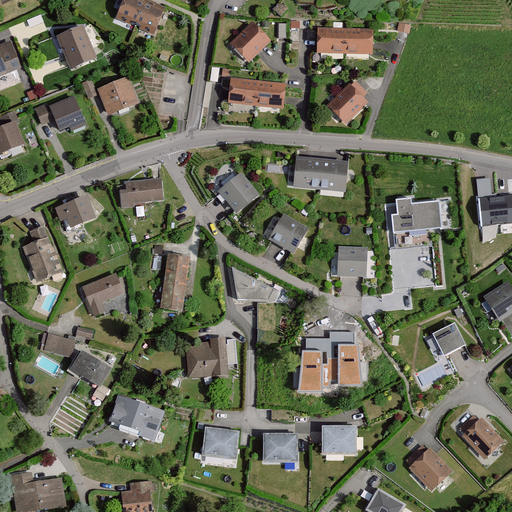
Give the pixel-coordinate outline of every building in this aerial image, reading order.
[(137,0),(126,0),(117,23),(156,39),(167,12),(137,0)] [(253,25),(230,47),(249,66),(272,44),(253,25)] [(57,41),(70,74),(97,63),(83,30),(57,41)] [(318,56),(346,57),(346,32),(318,31),(318,56)] [(346,57),(373,57),(373,33),(346,32),(346,57)] [(0,80),(21,73),(9,43),(0,46),(0,80)] [(97,94),(109,121),(139,108),(127,81),(97,94)] [(229,107),(256,110),(259,85),(232,82),(229,107)] [(256,110),(283,113),(285,88),(259,85),(256,110)] [(349,87),(327,109),(346,128),(368,107),(349,87)] [(48,111),(59,137),(69,133),(71,136),(87,129),(75,100),(48,111)] [(15,128),(0,134),(0,162),(25,153),(15,128)] [(349,166),(296,163),(295,189),(347,193),(349,166)] [(493,195),(492,178),(478,178),(478,195),(493,195)] [(219,198),(236,220),(260,201),(242,179),(219,198)] [(126,186),(128,208),(164,205),(162,183),(126,186)] [(511,195),(476,199),(479,227),(511,223),(511,195)] [(55,213),(64,236),(97,224),(87,200),(55,213)] [(393,222),(396,242),(445,237),(442,209),(417,212),(415,201),(399,203),(401,221),(393,222)] [(391,216),(399,215),(397,203),(389,204),(391,216)] [(284,219),(270,245),(297,260),(311,234),(284,219)] [(23,252),(35,287),(61,278),(45,229),(29,235),(33,248),(23,252)] [(340,253),(339,282),(370,283),(371,253),(340,253)] [(167,259),(160,313),(184,315),(191,262),(167,259)] [(232,271),(237,303),(247,303),(247,307),(277,306),(282,295),(232,271)] [(81,290),(93,320),(105,315),(102,308),(124,299),(115,276),(81,290)] [(483,300),(500,326),(511,318),(511,288),(509,284),(483,300)] [(433,339),(446,363),(469,351),(456,326),(433,339)] [(74,337),(92,342),(95,332),(76,327),(74,337)] [(330,349),(311,347),(311,368),(343,372),(350,338),(332,334),(330,349)] [(47,338),(43,355),(71,362),(76,345),(47,338)] [(211,352),(187,352),(187,379),(230,379),(230,351),(223,352),(223,341),(211,342),(211,352)] [(82,356),(71,376),(103,394),(114,374),(82,356)] [(118,401),(112,422),(110,427),(143,437),(141,442),(156,447),(166,416),(118,401)] [(461,441),(483,465),(505,444),(482,421),(480,423),(474,417),(458,432),(464,438),(461,441)] [(359,432),(324,432),(325,460),(359,460),(359,432)] [(240,436),(205,433),(202,460),(237,464),(240,436)] [(300,439),(265,439),(265,467),(300,468),(300,439)] [(409,472),(432,495),(453,474),(430,452),(428,454),(421,448),(406,464),(412,469),(409,472)] [(12,480),(17,511),(66,511),(62,482),(34,487),(32,476),(12,480)] [(122,496),(123,511),(153,511),(151,484),(129,486),(130,495),(122,496)] [(404,511),(409,504),(379,488),(368,511),(370,511),(404,511)]
